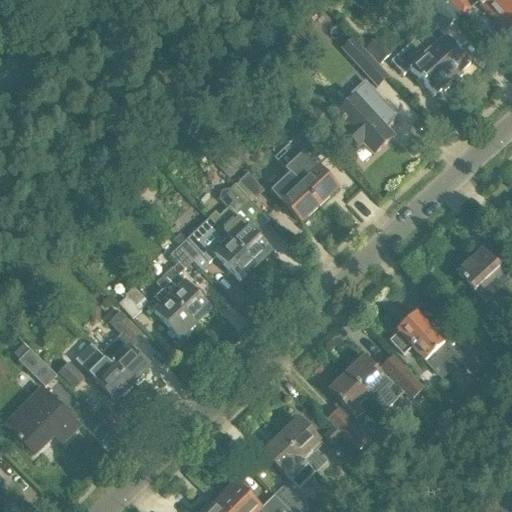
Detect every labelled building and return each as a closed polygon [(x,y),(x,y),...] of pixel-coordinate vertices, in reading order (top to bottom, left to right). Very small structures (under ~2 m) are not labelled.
[(449,26),(458,18),(440,0),(431,0),(427,4),(449,26)] [(471,10),(462,0),(446,0),(446,1),(462,18),(471,10)] [(511,0),(481,0),(478,3),(497,25),(504,19),(511,29),(511,28),(511,0)] [(31,41),(0,23),(0,31),(27,48),(31,41)] [(78,35),(66,26),(58,36),(70,45),(78,35)] [(428,37),(417,47),(423,53),(451,83),(453,80),(455,83),(463,76),(461,73),(468,67),(459,57),(436,31),(431,26),(423,32),(428,37)] [(366,50),(380,65),(392,54),(379,39),(366,50)] [(342,51),(349,60),(376,89),(387,80),(352,42),(342,51)] [(0,67),(0,102),(12,109),(37,65),(10,50),(0,67)] [(404,60),(400,63),(412,76),(432,98),(442,90),(444,93),(452,86),(449,84),(451,83),(423,53),(413,62),(408,56),(404,60)] [(343,136),(345,138),(357,151),(362,147),(372,158),(391,141),(377,125),(383,120),(387,125),(395,117),(364,84),(349,98),(352,101),(335,117),(341,123),(339,124),(342,127),(343,126),(348,131),(343,136)] [(292,179),(308,196),(319,208),(337,191),(317,169),(331,155),(307,130),(274,161),(290,177),(292,179)] [(264,192),(249,177),(247,175),(239,183),(255,201),(264,192)] [(271,195),(287,211),(301,225),(319,208),(308,196),(292,179),(290,177),(271,195)] [(215,214),(208,220),(223,235),(255,269),(271,254),(254,237),(260,231),(254,225),(263,216),(235,186),(230,191),(221,193),(219,201),(227,210),(219,218),(215,214)] [(179,249),(178,249),(193,264),(201,272),(215,259),(239,284),(255,269),(223,235),(208,220),(186,242),(179,249)] [(172,272),(156,287),(162,294),(195,327),(210,312),(178,277),(184,272),(192,264),(193,264),(178,249),(178,250),(170,257),(171,257),(179,266),(172,272)] [(505,281),(499,275),(480,254),(456,276),(476,297),(484,305),(503,288),(511,298),(511,272),(506,279),(507,279),(505,281)] [(118,307),(132,321),(141,313),(136,308),(144,300),(133,289),(124,298),(126,300),(118,307)] [(162,294),(146,308),(179,342),(195,327),(162,294)] [(120,337),(101,357),(132,388),(148,371),(142,365),(146,362),(136,351),(132,355),(129,352),(144,337),(120,314),(108,325),(120,337)] [(441,381),(448,375),(459,364),(472,378),(489,363),(458,331),(443,346),(415,317),(411,321),(407,320),(401,326),(401,330),(396,334),(398,335),(389,343),(402,358),(411,350),(435,376),(441,381)] [(15,355),(21,361),(30,352),(24,346),(15,355)] [(75,363),(89,376),(88,377),(94,382),(94,383),(115,404),(132,388),(101,357),(91,347),(75,363)] [(45,389),(56,378),(30,352),(21,361),(18,363),(45,389)] [(58,375),(74,391),(84,381),(62,358),(55,365),(61,372),(58,375)] [(347,375),(346,376),(368,400),(383,416),(404,396),(411,402),(423,390),(392,358),(382,366),(379,364),(373,370),(363,359),(355,367),(351,367),(347,371),(347,375)] [(341,408),(326,422),(333,429),(334,429),(341,437),(357,454),(370,442),(361,434),(362,433),(362,431),(363,430),(363,429),(363,428),(364,427),(364,426),(364,425),(364,423),(364,422),(364,421),(364,420),(364,418),(364,417),(364,416),(363,415),(357,409),(368,400),(346,376),(344,377),(341,377),(337,381),(337,385),(328,394),(338,404),(341,408)] [(61,446),(78,429),(42,392),(18,417),(21,420),(9,432),(33,456),(52,437),(61,446)] [(298,422),(279,439),(298,458),(300,460),(314,475),(326,464),(316,453),(322,447),(298,422)] [(333,429),(323,439),(330,447),(341,437),(334,429),(333,429)] [(279,439),(262,455),(279,473),(288,483),(285,486),(285,485),(281,489),(275,495),(276,495),(275,497),(273,498),(287,511),(304,511),(306,500),(297,492),(314,475),(300,460),(298,458),(279,439)] [(264,471),(259,470),(253,475),(269,492),(274,487),(269,477),(268,475),(267,474),(267,473),(266,472),(264,471)] [(511,511),(511,482),(478,511),(511,511)] [(224,497),(215,506),(221,511),(287,511),(273,498),(259,511),(257,511),(255,510),(243,497),(234,487),(231,490),(224,497)]
